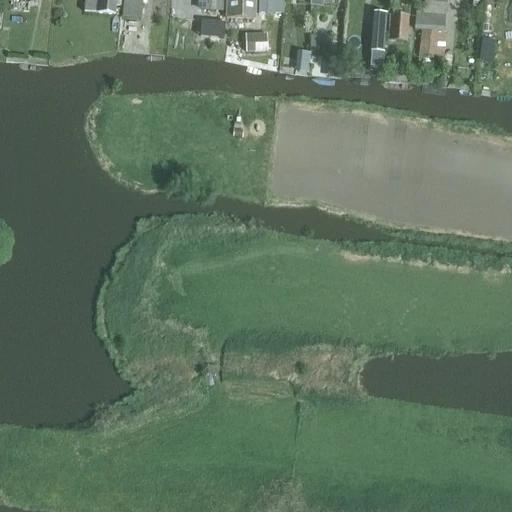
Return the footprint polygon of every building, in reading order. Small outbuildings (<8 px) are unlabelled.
[(84,0),(84,14),(115,17),(116,0),(84,0)] [(122,0),(122,19),(141,20),(142,0),(122,0)] [(197,0),(197,11),(224,13),(224,0),(197,0)] [(225,0),(225,20),(255,21),(255,0),(225,0)] [(282,0),(258,0),(258,14),(282,15),(282,0)] [(424,0),(423,11),(416,10),(414,31),(421,32),(418,58),(443,62),(445,34),(443,34),(446,0),(424,0)] [(385,15),(373,14),(370,53),(382,54),(385,15)] [(388,42),(407,44),(408,17),(389,16),(388,42)] [(272,21),(252,22),(253,42),(273,42),(272,21)] [(299,60),(312,60),(312,36),(299,36),(299,60)]
